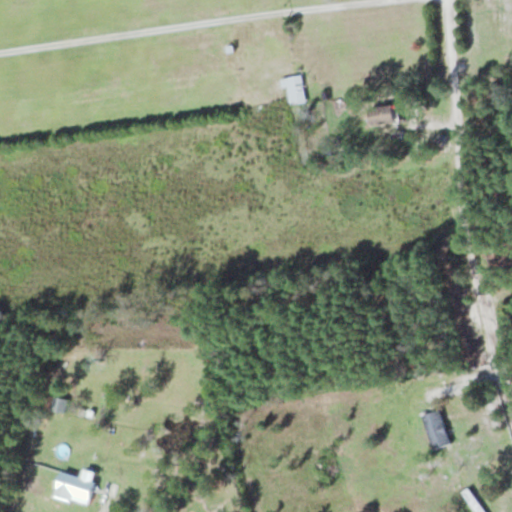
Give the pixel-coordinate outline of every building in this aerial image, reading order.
[(501,0),(510,0),(511,38),(503,38),(501,0)] [(281,78),(302,75),(306,102),(291,105),(287,86),(282,87),(281,78)] [(393,105),(395,123),(370,127),(368,108),(393,105)] [(386,130),(387,138),(379,138),(378,131),(386,130)] [(50,408),(53,394),(68,398),(66,412),(50,408)] [(423,414),(440,409),(451,443),(434,448),(423,414)] [(71,500),(73,493),(89,497),(93,488),(95,480),(92,479),(95,471),(84,468),(82,476),(62,470),(54,495),(71,500)] [(477,511),(469,491),(476,489),(485,511),(477,511)]
